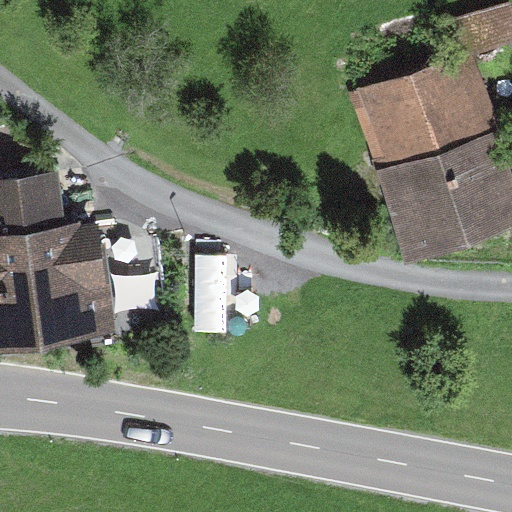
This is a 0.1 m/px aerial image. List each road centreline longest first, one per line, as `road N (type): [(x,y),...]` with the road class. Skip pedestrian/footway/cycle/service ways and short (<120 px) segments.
road 1 (track): [(0,83),(145,192),(310,262),(427,283),(511,286)]
road 2 (secondary): [(511,485),(0,393)]
